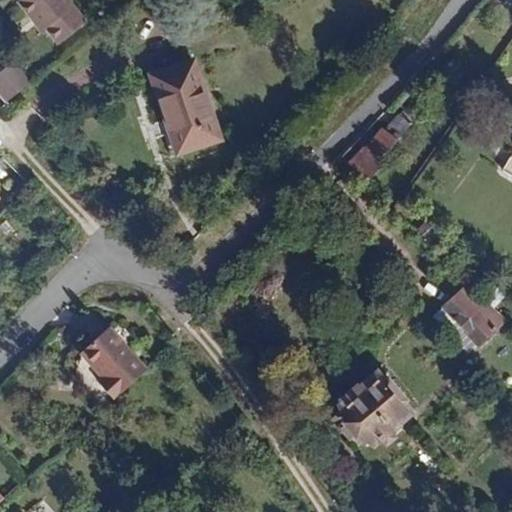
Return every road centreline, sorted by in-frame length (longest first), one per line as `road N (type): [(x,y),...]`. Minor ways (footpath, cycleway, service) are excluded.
road 1 (residential): [(143,268),(207,277),(463,0)]
road 2 (residential): [(143,268),(213,349),(326,511)]
road 3 (residential): [(0,124),(143,268)]
road 4 (residential): [(0,354),(84,265),(143,268)]
